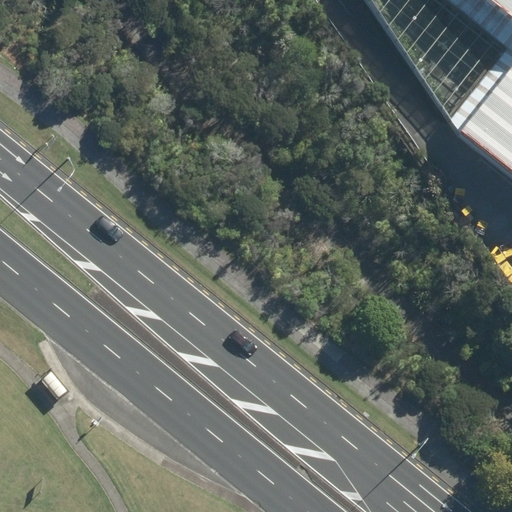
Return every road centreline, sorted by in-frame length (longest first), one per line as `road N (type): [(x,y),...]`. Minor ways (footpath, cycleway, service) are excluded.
road 1 (primary): [(0,168),(423,511)]
road 2 (primary): [(300,511),(0,267)]
